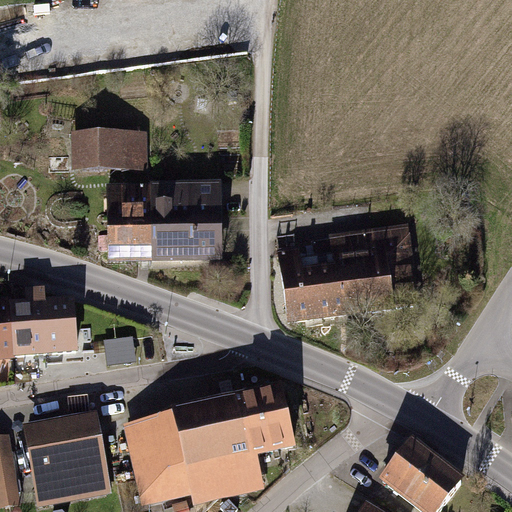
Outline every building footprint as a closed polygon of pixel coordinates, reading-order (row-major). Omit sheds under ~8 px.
[(75,169),(75,175),(152,175),(152,131),(74,132),(74,154),(49,154),(49,170),(75,169)] [(221,188),(152,189),(154,264),(222,263),(221,188)] [(109,190),(111,265),(154,264),(152,189),(109,190)] [(278,255),(289,327),(393,312),(391,301),(418,298),(409,228),(329,240),(332,266),(301,271),(298,252),(278,255)] [(27,305),(11,306),(15,359),(49,356),(44,304),(44,292),(26,293),(27,305)] [(74,302),(44,304),(49,356),(78,353),(74,302)] [(0,360),(15,359),(11,306),(0,307),(0,360)] [(105,343),(108,368),(137,365),(134,339),(105,343)] [(127,435),(144,506),(194,495),(196,507),(259,493),(253,467),(292,458),(279,401),(127,435)] [(24,433),(39,511),(113,498),(98,419),(24,433)] [(10,440),(0,441),(0,511),(11,511),(22,510),(10,440)] [(414,447),(381,489),(409,511),(447,511),(467,488),(414,447)]
